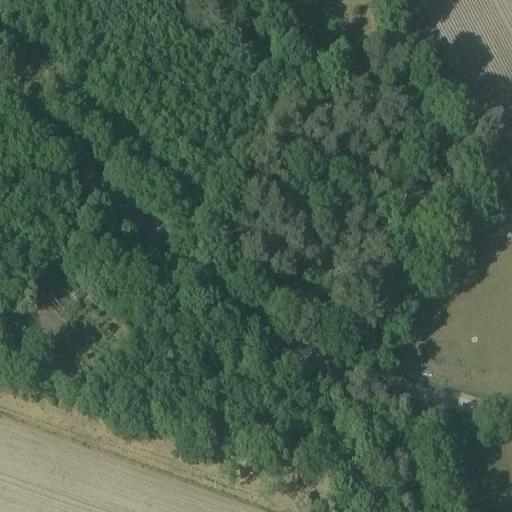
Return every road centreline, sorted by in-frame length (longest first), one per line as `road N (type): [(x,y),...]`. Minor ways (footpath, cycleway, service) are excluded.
road 1 (unclassified): [(511,416),(357,377),(287,347),(0,94)]
road 2 (track): [(429,395),(419,437),(435,511)]
